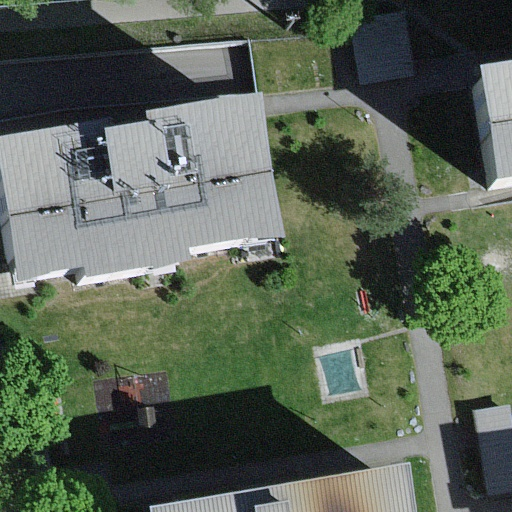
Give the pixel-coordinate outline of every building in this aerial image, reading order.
[(404,16),(349,24),(358,88),(414,80),(404,16)] [(511,90),(482,96),(500,205),(511,202),(511,90)] [(111,144),(0,163),(0,177),(22,302),(83,291),(85,303),(153,291),(154,296),(197,289),(194,271),(287,255),(263,119),(136,141),(138,151),(127,153),(113,155),(111,144)] [(511,421),(510,408),(474,413),(487,500),(511,496),(511,421)] [(418,511),(414,485),(261,511),(253,511),(418,511)]
